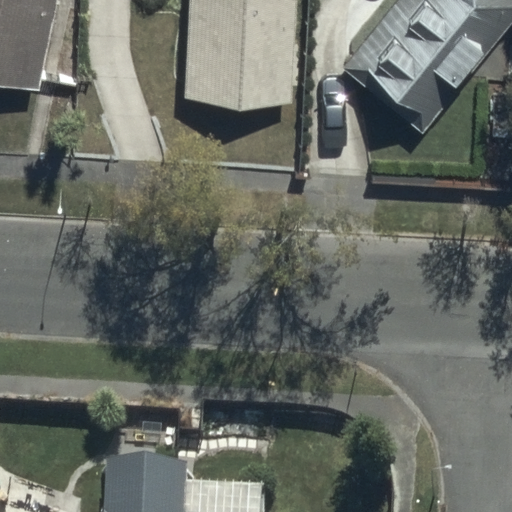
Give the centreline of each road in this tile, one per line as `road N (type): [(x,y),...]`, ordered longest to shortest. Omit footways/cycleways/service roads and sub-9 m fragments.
road 1 (residential): [(0,279),(511,311)]
road 2 (residential): [(511,337),(502,511)]
